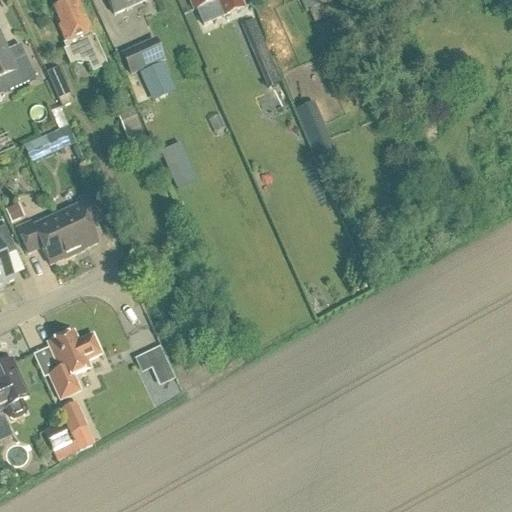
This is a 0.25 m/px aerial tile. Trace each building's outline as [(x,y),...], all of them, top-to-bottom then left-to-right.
[(133,8),(129,0),(104,0),(113,18),(133,8)] [(129,0),(133,8),(151,0),(129,0)] [(187,0),(193,13),(213,4),(220,21),(241,13),(235,0),(187,0)] [(336,16),(328,0),(302,0),(313,25),(336,16)] [(90,34),(76,1),(52,12),(60,28),(57,30),(65,46),(63,47),(65,53),(62,54),(69,68),(85,61),(91,75),(105,69),(92,41),(91,41),(90,39),(89,39),(88,35),(90,34)] [(6,54),(0,41),(0,81),(7,78),(14,92),(34,82),(19,48),(6,54)] [(164,62),(155,42),(120,57),(130,78),(164,62)] [(73,106),(58,71),(46,76),(61,111),(73,106)] [(339,165),(314,105),(295,113),(320,173),(339,165)] [(144,141),(133,113),(118,119),(128,147),(144,141)] [(185,134),(190,120),(177,116),(172,129),(185,134)] [(67,130),(23,149),(31,166),(75,147),(67,130)] [(78,209),(55,220),(73,260),(82,255),(81,254),(96,248),(88,230),(101,224),(90,199),(76,205),(78,209)] [(18,208),(5,213),(11,226),(24,221),(18,208)] [(73,260),(55,220),(31,231),(29,226),(15,233),(27,258),(41,252),(49,269),(63,263),(64,264),(73,260)] [(0,293),(2,292),(1,290),(13,284),(3,261),(15,255),(3,230),(0,231),(0,293)] [(33,257),(18,265),(24,276),(39,267),(33,257)] [(123,321),(113,325),(124,350),(135,345),(123,321)] [(21,335),(27,355),(39,351),(33,331),(21,335)] [(76,344),(73,336),(46,348),(59,375),(48,380),(59,405),(79,396),(72,380),(89,373),(85,365),(101,358),(92,337),(76,344)] [(18,339),(3,346),(12,364),(26,357),(18,339)] [(132,374),(139,390),(147,387),(159,415),(177,407),(157,363),(132,374)] [(27,401),(10,365),(0,369),(0,413),(2,412),(6,421),(13,423),(24,419),(26,414),(22,403),(27,401)] [(86,430),(77,406),(59,413),(69,437),(86,430)] [(66,447),(59,430),(41,437),(49,455),(66,447)]
